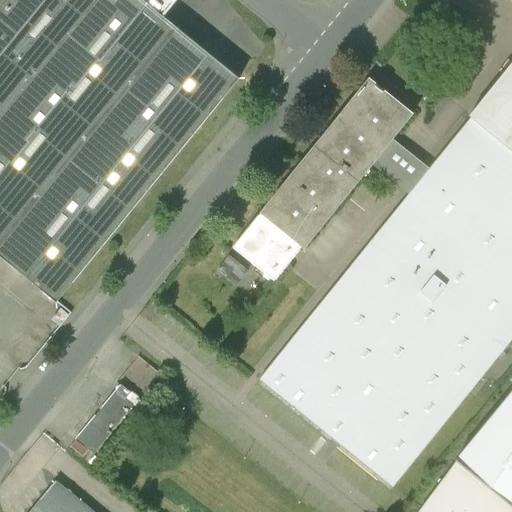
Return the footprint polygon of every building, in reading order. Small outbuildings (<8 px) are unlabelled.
[(173,0),(0,0),(0,259),(53,303),(237,79),(160,17),(173,0)] [(511,62),(468,117),(511,152),(511,62)] [(409,112),(366,77),(256,212),(297,244),(300,247),(369,162),(390,136),(409,112)] [(511,337),(511,152),(468,117),(428,167),(406,193),(255,380),(390,489),(511,337)] [(369,162),(406,193),(428,167),(390,136),(369,162)] [(256,212),(230,245),(270,278),(297,244),(256,212)] [(249,274),(230,257),(217,272),(236,288),(249,274)] [(154,383),(159,371),(138,361),(132,373),(154,383)] [(115,383),(71,437),(89,452),(128,404),(119,396),(124,390),(115,383)] [(511,391),(455,461),(456,462),(511,507),(511,391)] [(511,511),(511,507),(456,462),(419,511),(511,511)] [(91,511),(56,483),(31,511),(91,511)]
